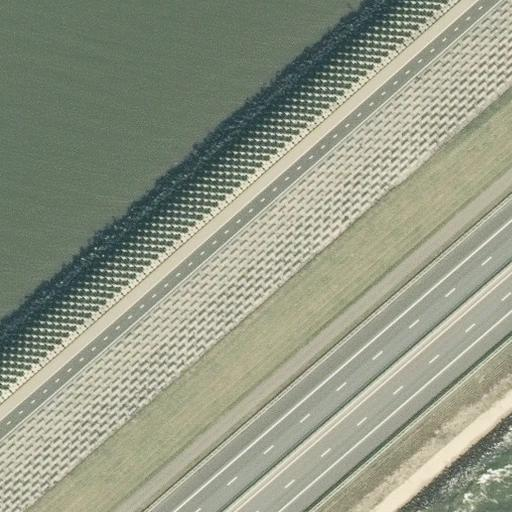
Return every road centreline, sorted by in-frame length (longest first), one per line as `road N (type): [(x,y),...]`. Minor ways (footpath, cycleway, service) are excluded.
road 1 (motorway): [(511,235),(190,511)]
road 2 (motorway): [(252,511),(511,287)]
